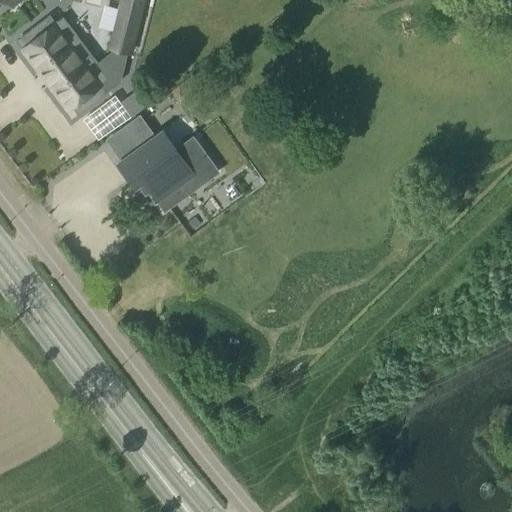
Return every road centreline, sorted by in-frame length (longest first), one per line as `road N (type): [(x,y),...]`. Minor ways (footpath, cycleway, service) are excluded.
road 1 (unclassified): [(246,511),(0,192)]
road 2 (primary): [(188,511),(0,271)]
